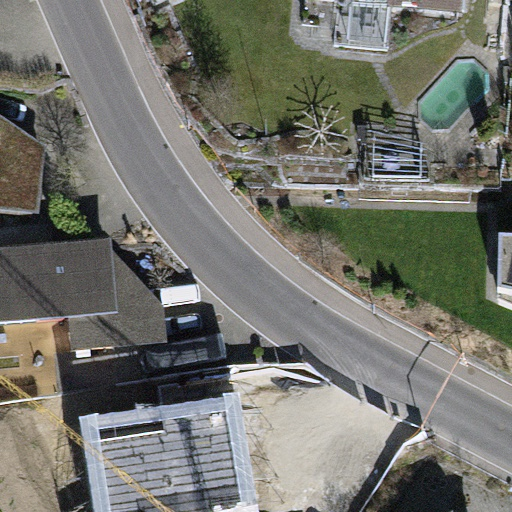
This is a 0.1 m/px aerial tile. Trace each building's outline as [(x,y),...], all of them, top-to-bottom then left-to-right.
[(335,0),(335,8),(415,15),(415,18),(460,22),(462,0),(335,0)] [(0,213),(41,218),(47,152),(0,120),(0,213)] [(113,244),(0,255),(0,332),(72,326),(121,322),(114,255),(113,244)] [(511,246),(499,246),(496,296),(511,299),(511,246)] [(165,310),(114,255),(121,322),(72,326),(75,356),(172,349),(165,310)] [(511,299),(496,296),(495,305),(511,311),(511,299)]
